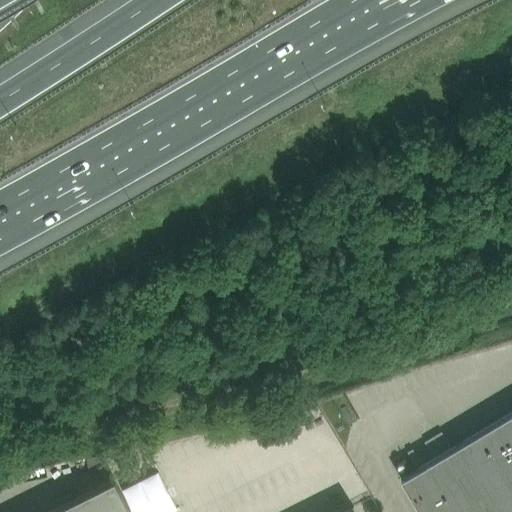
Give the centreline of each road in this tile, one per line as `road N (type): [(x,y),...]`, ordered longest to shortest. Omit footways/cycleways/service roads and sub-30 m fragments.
road 1 (track): [(511,69),(0,326)]
road 2 (motorway): [(0,223),(376,4)]
road 3 (unknown): [(419,511),(371,438),(375,416),(511,362)]
road 4 (unknown): [(375,511),(344,450),(208,511)]
road 5 (motorway): [(159,0),(0,103)]
